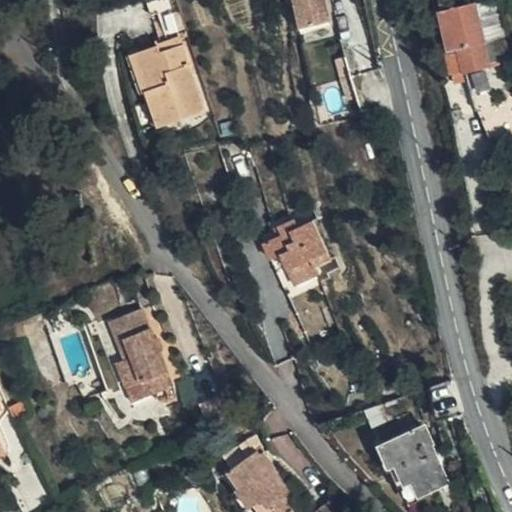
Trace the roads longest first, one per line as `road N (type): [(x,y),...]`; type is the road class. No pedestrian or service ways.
road 1 (unclassified): [(0,14),(171,255),(326,449),(387,511)]
road 2 (tertiary): [(388,0),(476,391),(511,481)]
